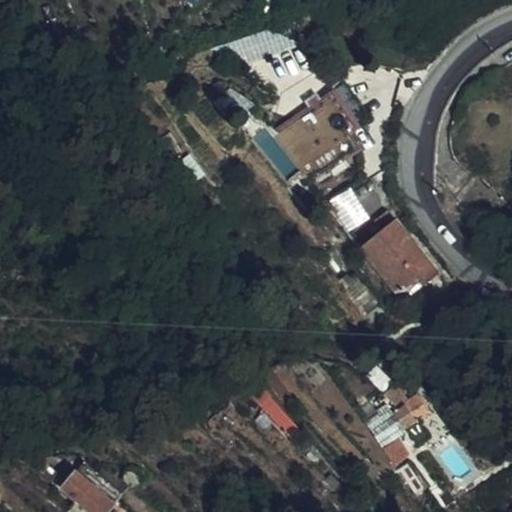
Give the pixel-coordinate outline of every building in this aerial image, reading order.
[(276,121),(313,170),(364,136),(355,120),(335,135),(320,114),(311,101),(344,79),(343,78),(276,121)] [(311,101),(320,114),(352,92),(344,79),(311,101)] [(335,135),(355,120),(365,112),(352,92),(320,114),(335,135)] [(382,222),(394,213),(386,202),(375,211),(382,222)] [(402,288),(433,267),(394,213),(382,222),(357,240),(365,257),(388,287),(402,288)] [(489,236),(511,248),(511,237),(495,228),(489,236)] [(358,307),(372,298),(349,265),(335,275),(358,307)] [(407,293),(410,290),(436,272),(433,267),(402,288),(404,288),(407,293)] [(378,307),(372,298),(358,307),(365,317),(378,307)] [(257,370),(287,406),(296,400),(267,365),(257,370)] [(296,444),(301,439),(295,432),(299,429),(264,394),(266,392),(256,383),(246,394),(296,444)] [(406,399),(394,383),(385,390),(395,403),(397,406),(406,399)] [(395,403),(385,390),(372,401),(382,413),(395,403)] [(415,392),(406,399),(397,406),(390,411),(404,428),(405,427),(421,416),(427,410),(415,392)] [(425,421),(421,416),(405,427),(409,433),(425,421)] [(407,454),(396,436),(382,445),(393,462),(407,454)] [(312,463),(318,455),(308,442),(300,450),(312,463)] [(86,468),(62,492),(82,511),(111,511),(121,502),(86,468)] [(59,482),(42,469),(34,478),(51,492),(59,482)] [(340,479),(331,470),(325,477),(333,486),(340,479)]
